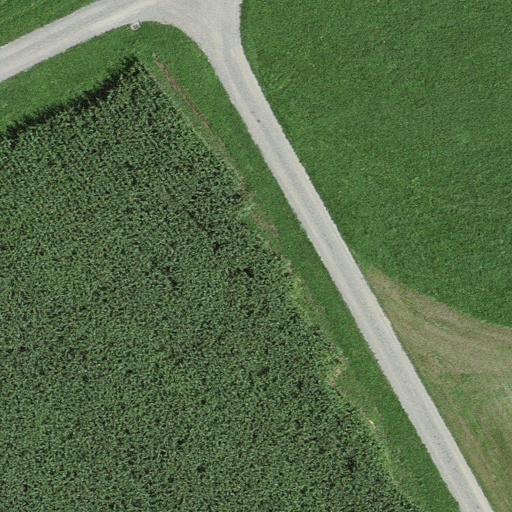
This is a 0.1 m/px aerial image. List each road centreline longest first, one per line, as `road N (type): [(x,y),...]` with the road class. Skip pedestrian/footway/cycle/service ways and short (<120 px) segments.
road 1 (track): [(487,511),(204,0)]
road 2 (track): [(0,89),(182,0)]
